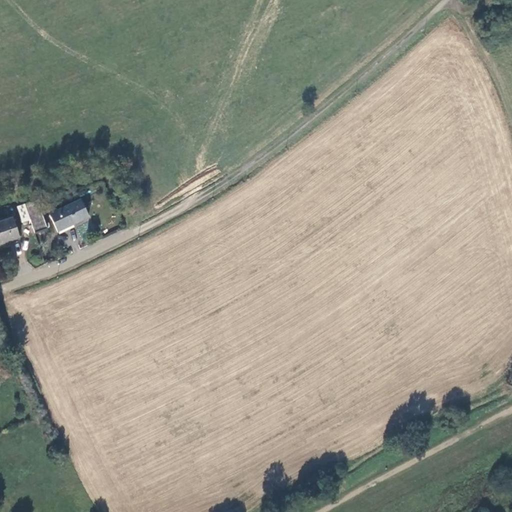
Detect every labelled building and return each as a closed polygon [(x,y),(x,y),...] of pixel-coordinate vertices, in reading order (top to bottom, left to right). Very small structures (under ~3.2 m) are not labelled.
[(53,199),(52,194),(34,199),(36,205),(53,199)] [(58,229),(90,216),(82,198),(50,212),(58,229)] [(31,217),(35,230),(48,226),(42,208),(37,210),(36,205),(34,199),(26,202),(26,203),(31,217)] [(23,221),(31,217),(26,203),(18,206),(23,221)] [(0,242),(20,236),(14,216),(0,220),(0,242)]
